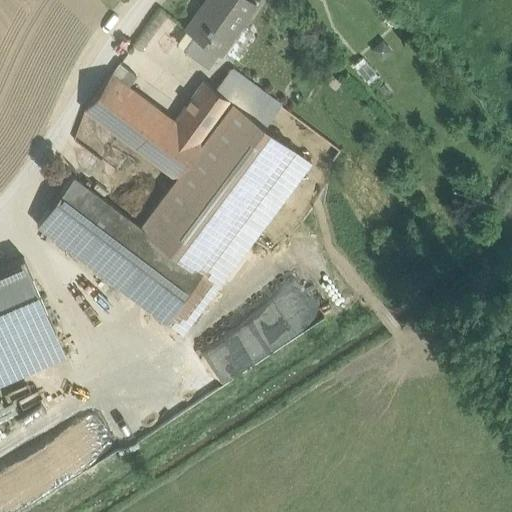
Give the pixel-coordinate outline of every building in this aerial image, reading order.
[(251,0),(206,0),(186,29),(195,35),(184,49),(208,66),(218,52),(219,54),(255,3),(251,0)] [(381,44),(374,50),(383,60),(390,53),(381,44)] [(363,60),(354,67),(367,84),(376,77),(363,60)] [(118,63),(111,73),(121,81),(129,71),(118,63)] [(232,69),(215,89),(230,101),(266,126),(281,104),(232,69)] [(175,178),(201,141),(174,121),(121,81),(111,73),(84,109),(175,178)] [(174,121),(201,141),(230,101),(215,89),(203,80),(174,121)] [(175,178),(141,225),(202,272),(294,147),(266,126),(230,101),(201,141),(175,178)] [(294,147),(202,272),(166,319),(182,332),(312,160),(294,147)] [(141,225),(74,174),(37,223),(166,319),(202,272),(141,225)] [(24,256),(0,266),(0,379),(65,351),(24,256)] [(0,511),(13,511),(65,485),(45,446),(0,469),(0,511)]
